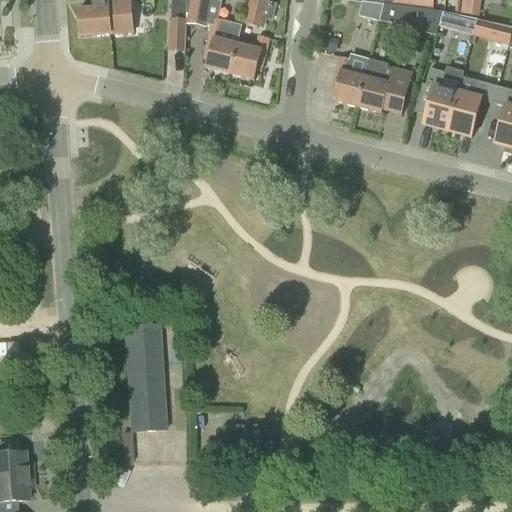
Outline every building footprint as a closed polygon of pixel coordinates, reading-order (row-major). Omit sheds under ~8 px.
[(77,38),(108,36),(133,35),(130,0),(128,0),(90,3),(91,12),(75,14),(77,38)] [(206,29),(211,0),(190,0),(186,26),(206,29)] [(262,30),(269,4),(253,0),(249,0),(243,25),(262,30)] [(384,0),(384,5),(432,11),(432,0),(384,0)] [(480,0),(462,0),(461,16),(478,18),(480,0)] [(380,10),(362,5),(359,18),(377,22),(380,10)] [(442,14),(403,9),(398,28),(436,38),(442,14)] [(439,29),(459,34),(463,19),(443,15),(439,29)] [(185,54),(186,21),(168,21),(167,53),(185,54)] [(229,78),(236,50),(241,30),(212,22),(203,60),(207,61),(205,72),(229,78)] [(511,35),(511,32),(500,29),(496,45),(509,48),(511,35)] [(236,50),(229,78),(253,85),(256,75),(259,76),(268,43),(257,40),(254,55),(236,50)] [(339,62),(331,95),(334,95),(331,105),(356,111),(364,82),(345,77),(349,64),(339,62)] [(364,82),(356,111),(381,117),(382,112),(400,117),(402,109),(404,110),(406,99),(405,99),(407,91),(408,92),(410,86),(408,85),(410,78),(412,78),(412,75),(392,70),(391,75),(385,74),(387,66),(369,62),(367,70),(364,82)] [(426,117),(423,129),(448,136),(458,97),(462,81),(463,76),(447,72),(445,77),(430,74),(427,87),(426,90),(433,91),(426,117)] [(458,97),(448,136),(472,142),(482,104),(491,107),(495,90),(478,86),(474,101),(458,97)] [(505,110),(495,148),(503,150),(511,152),(511,94),(500,92),(496,108),(505,110)] [(130,434),(132,434),(165,432),(158,328),(124,330),(130,434)] [(240,444),(241,448),(242,451),(243,453),(245,455),(247,457),(250,459),(252,459),(255,460),(258,460),(261,460),(264,459),(266,457),(268,455),(270,453),(271,451),(273,448),(273,445),(273,443),(273,440),(272,437),(271,435),(269,432),(267,431),(265,429),(262,428),(259,427),(256,427),(222,428),(222,444),(240,444)] [(122,465),(132,465),(130,435),(120,436),(122,465)] [(0,481),(31,479),(30,466),(25,466),(24,455),(0,457),(0,481)] [(0,511),(2,511),(2,505),(27,503),(26,492),(32,492),(31,479),(0,481),(0,511)]
